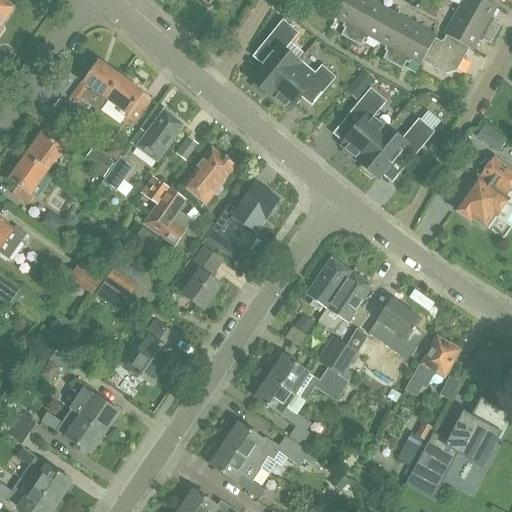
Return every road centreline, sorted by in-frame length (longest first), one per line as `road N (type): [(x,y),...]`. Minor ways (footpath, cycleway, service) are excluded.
road 1 (residential): [(127,511),(339,196)]
road 2 (residential): [(394,238),(511,33)]
road 3 (tertiary): [(339,196),(208,88)]
road 4 (residential): [(0,123),(81,0)]
road 5 (tertiary): [(511,319),(394,238)]
road 6 (tertiary): [(208,88),(104,0)]
